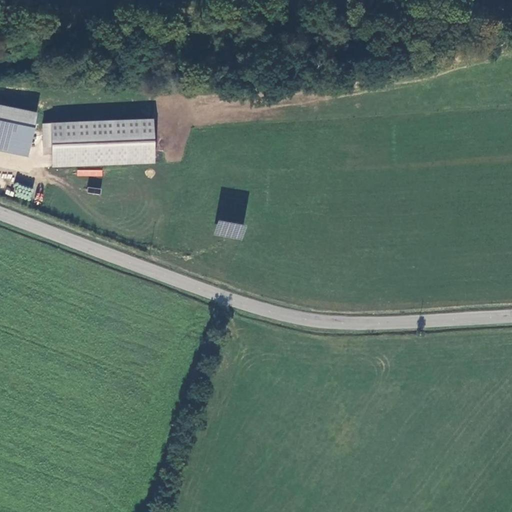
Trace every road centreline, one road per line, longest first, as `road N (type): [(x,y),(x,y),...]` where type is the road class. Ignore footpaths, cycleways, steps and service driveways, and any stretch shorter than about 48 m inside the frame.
road 1 (tertiary): [(511,317),(371,323),(276,312),(0,213)]
road 2 (track): [(0,10),(356,0)]
